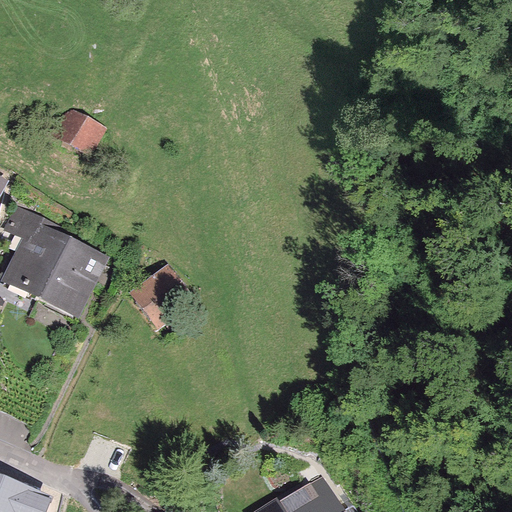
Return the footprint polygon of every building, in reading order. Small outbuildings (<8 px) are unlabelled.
[(73,117),(62,136),(85,149),(96,131),(73,117)] [(57,229),(23,212),(8,243),(26,251),(12,281),(40,295),(65,246),(52,240),(57,229)] [(114,270),(65,246),(40,295),(74,312),(89,282),(105,290),(114,270)] [(170,275),(139,299),(160,326),(191,302),(170,275)] [(52,397),(9,376),(0,393),(0,407),(37,426),(52,397)] [(0,511),(39,511),(43,503),(0,487),(0,511)] [(316,511),(307,497),(284,511),(316,511)]
